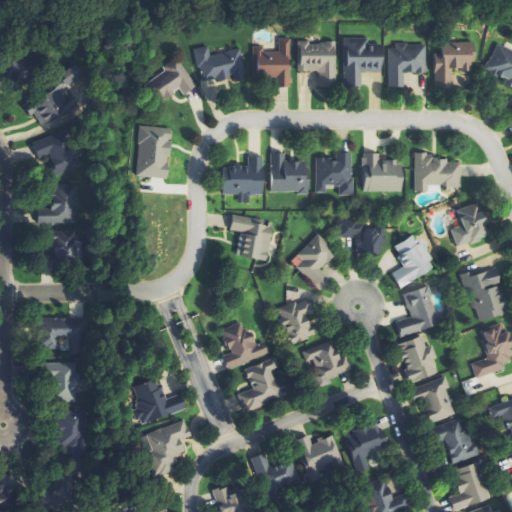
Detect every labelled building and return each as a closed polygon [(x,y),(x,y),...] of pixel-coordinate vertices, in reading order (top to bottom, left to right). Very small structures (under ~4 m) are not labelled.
[(290,39),(279,38),(278,50),(257,50),(256,78),(275,79),(275,88),(290,88),(290,39)] [(361,88),(362,73),(382,73),(383,48),(367,47),(367,39),(344,39),(343,87),(361,88)] [(298,73),(318,72),(319,88),(337,87),(335,43),(309,44),(309,41),(297,41),(298,73)] [(475,43),(434,44),(435,89),(452,88),(452,71),(475,71),(475,43)] [(388,49),(389,89),(405,88),(404,75),(427,74),(426,44),(396,45),(396,49),(388,49)] [(511,50),(498,44),(485,72),(511,84),(511,50)] [(195,50),(201,81),(215,78),(215,82),(234,79),(234,83),(247,80),(241,49),(211,55),(209,47),(195,50)] [(4,65),(0,74),(0,76),(26,86),(35,65),(13,56),(9,67),(4,65)] [(178,58),(162,68),(165,73),(146,85),(158,104),(181,90),(184,96),(196,88),(178,58)] [(70,99),(88,89),(80,73),(26,101),(41,129),(77,111),(70,99)] [(169,179),(172,129),(139,127),(137,178),(169,179)] [(39,161),(47,158),(54,177),(80,167),(74,151),(69,153),(61,133),(33,144),(39,161)] [(271,194),(308,194),(308,163),(286,162),(286,154),(271,153),(271,194)] [(316,159),(316,194),(327,194),(326,187),(339,187),(339,196),(353,196),(352,154),(336,154),(336,159),(316,159)] [(380,154),(363,154),(364,193),(402,192),(401,161),(380,161),(380,154)] [(264,157),(248,157),(248,168),(223,168),(223,196),(239,196),(239,204),(250,204),(250,196),(264,196),(264,157)] [(462,189),(462,159),(415,159),(415,193),(428,193),(428,186),(445,186),(445,189),(462,189)] [(40,225),(76,224),(75,213),(81,213),(79,185),(51,187),(52,209),(40,210),(40,225)] [(450,228),(457,248),(490,237),(480,206),(457,214),(461,225),(450,228)] [(236,257),(268,262),(273,228),(256,226),(257,219),(233,216),(231,232),(240,233),(236,257)] [(385,225),(357,225),(357,219),(337,219),(337,239),(355,239),(355,256),(379,256),(379,248),(385,248),(385,225)] [(337,253),(317,235),(291,264),(321,292),(331,281),(321,271),(337,253)] [(394,248),(405,267),(392,274),(400,289),(435,269),(416,235),(394,248)] [(65,245),(56,238),(48,249),(71,267),(85,248),(72,237),(65,245)] [(478,322),(507,315),(495,268),(461,277),(465,294),(471,293),(478,322)] [(439,328),(429,288),(404,294),(410,319),(396,323),(400,338),(439,328)] [(315,339),(309,317),(313,316),(309,301),(278,310),(288,346),(315,339)] [(86,320),(39,320),(40,350),(58,350),(58,338),(70,338),(70,357),(86,357),(86,320)] [(229,371),(269,354),(264,344),(255,348),(243,320),(220,330),(229,353),(223,356),(229,371)] [(476,378),(511,366),(511,358),(509,348),(511,347),(504,323),(479,331),(488,359),(472,365),(476,378)] [(396,346),(409,385),(440,374),(431,346),(426,348),(422,337),(396,346)] [(302,351),(308,370),(313,369),(318,384),(352,374),(347,358),(339,360),(333,342),(302,351)] [(245,370),(253,389),(238,395),(245,413),(284,398),(274,371),(279,369),(275,358),(245,370)] [(80,402),(79,363),(49,364),(50,403),(80,402)] [(456,415),(447,390),(450,389),(446,378),(410,390),(415,404),(424,401),(431,424),(456,415)] [(140,426),(186,411),(181,395),(165,400),(158,380),(133,389),(139,408),(134,410),(140,426)] [(511,400),(488,406),(491,420),(502,417),(508,447),(511,445),(511,400)] [(92,456),(85,412),(58,416),(65,460),(92,456)] [(445,441),(454,468),(472,461),(477,459),(462,418),(432,429),(438,444),(445,441)] [(143,437),(157,478),(180,470),(176,457),(185,454),(180,441),(190,438),(185,422),(143,437)] [(359,474),(370,470),(365,458),(389,448),(379,422),(344,435),(359,474)] [(333,438),(312,444),(310,437),(295,441),(307,484),(321,480),(318,468),(339,462),(333,438)] [(252,459),(265,496),(298,484),(290,460),(269,467),(265,455),(252,459)] [(488,503),(478,465),(454,471),(461,495),(455,497),(459,511),(488,503)] [(0,507),(11,510),(16,479),(3,477),(1,485),(0,484),(0,507)] [(363,489),(371,511),(407,511),(403,500),(393,503),(386,481),(363,489)] [(218,511),(244,511),(238,490),(227,494),(225,487),(212,490),(218,511)]
